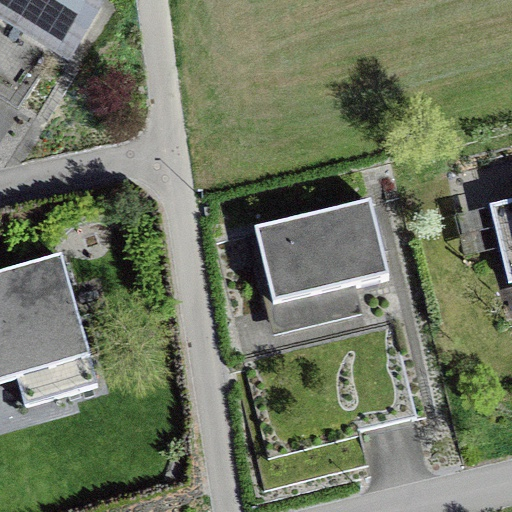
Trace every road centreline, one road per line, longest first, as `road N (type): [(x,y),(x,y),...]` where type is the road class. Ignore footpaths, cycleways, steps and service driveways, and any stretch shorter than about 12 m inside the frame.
road 1 (residential): [(219,511),(161,165)]
road 2 (residential): [(149,0),(161,165)]
road 3 (residential): [(0,197),(161,165)]
